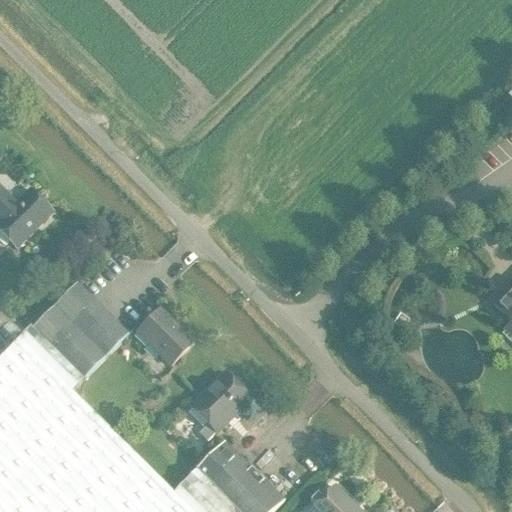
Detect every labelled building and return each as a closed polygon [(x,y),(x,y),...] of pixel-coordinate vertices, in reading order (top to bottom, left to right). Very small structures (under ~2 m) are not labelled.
[(0,233),(17,251),(53,215),(30,191),(16,205),(0,188),(0,233)] [(511,283),(492,304),(511,325),(502,335),(511,345),(511,283)] [(78,286),(32,330),(80,379),(83,382),(128,337),(78,286)] [(171,368),(194,346),(160,312),(138,334),(171,368)] [(0,511),(236,511),(235,511),(196,472),(181,486),(174,494),(70,390),(80,379),(32,330),(29,327),(0,356),(0,511)] [(217,435),(250,402),(238,390),(238,385),(233,380),(228,380),(225,377),(192,409),(209,427),(199,436),(207,444),(217,435)] [(224,444),(196,472),(235,511),(236,511),(274,511),(278,508),(284,502),(224,444)] [(312,511),(358,511),(335,489),(333,491),(329,491),(323,497),(323,501),(312,511)]
